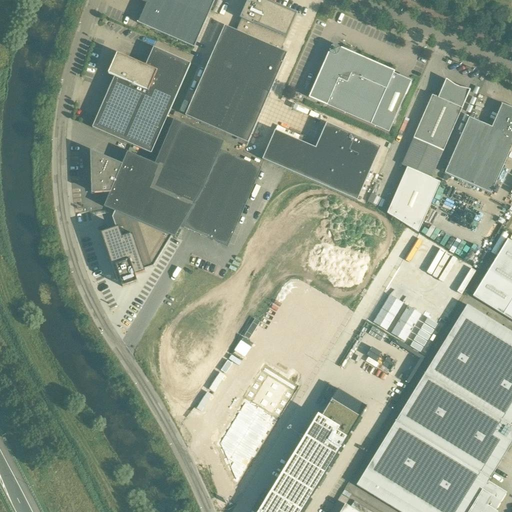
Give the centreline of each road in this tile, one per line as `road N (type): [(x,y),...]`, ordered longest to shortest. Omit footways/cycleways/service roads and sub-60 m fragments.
road 1 (unclassified): [(209,511),(166,421),(81,280),(63,221),(66,86),(94,0)]
road 2 (track): [(121,511),(0,280)]
road 3 (unknown): [(121,351),(183,248),(200,246),(226,259),(236,253),(270,185)]
road 4 (residential): [(357,0),(511,67)]
